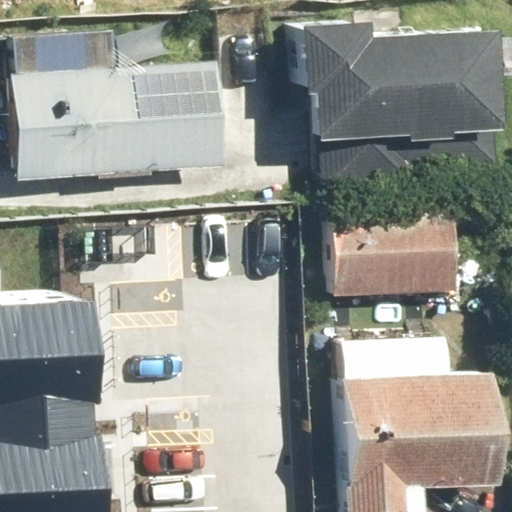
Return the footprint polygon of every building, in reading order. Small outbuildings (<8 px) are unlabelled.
[(476,11),(350,20),(349,6),(283,10),(288,80),(301,79),(307,173),(487,160),(476,11)] [(0,108),(4,170),(212,157),(205,55),(105,61),(103,23),(0,30),(0,108)] [(322,287),(448,283),(445,200),(320,203),(322,287)] [(81,511),(71,266),(0,269),(0,511),(81,511)] [(396,511),(395,479),(486,474),(480,364),(330,373),(337,511),(396,511)]
